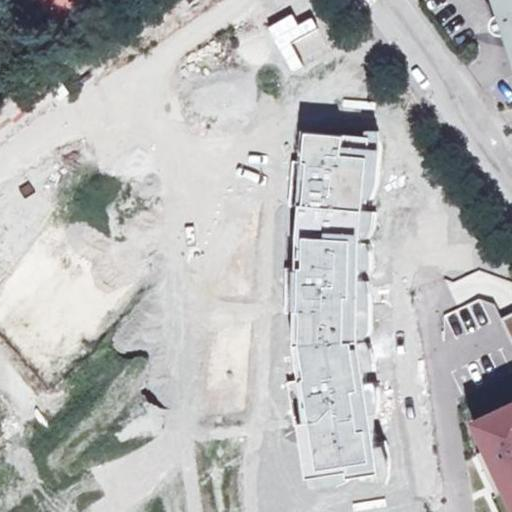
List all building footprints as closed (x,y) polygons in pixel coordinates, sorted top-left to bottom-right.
[(53,0),(42,0),(56,19),(64,14),(53,0)] [(53,0),(64,14),(83,0),(53,0)] [(511,0),(499,0),(503,11),(492,15),(497,30),(499,34),(502,35),(506,36),(511,35),(511,38),(511,0)] [(375,180),(400,220),(438,196),(413,157),(375,180)] [(511,511),(511,402),(467,423),(508,511),(511,511)]
